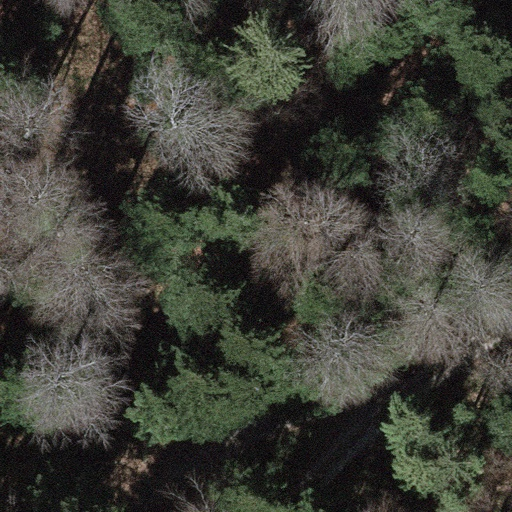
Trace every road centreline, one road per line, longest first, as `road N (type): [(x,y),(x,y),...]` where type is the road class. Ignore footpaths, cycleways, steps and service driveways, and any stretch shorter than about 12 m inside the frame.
road 1 (track): [(511,331),(376,389),(254,422),(188,460),(139,511)]
road 2 (track): [(376,389),(282,511)]
